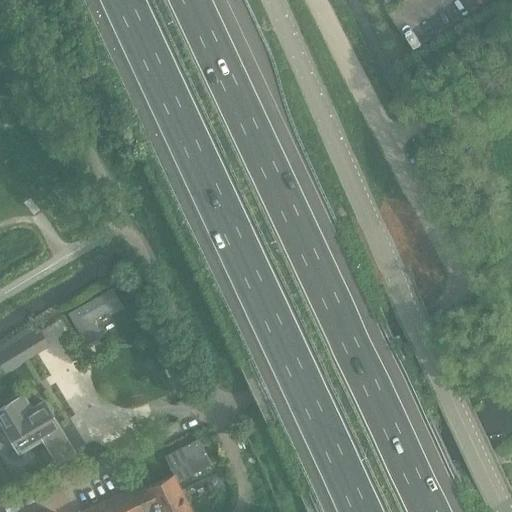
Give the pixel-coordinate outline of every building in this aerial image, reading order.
[(70,316),(86,344),(101,335),(93,320),(121,304),(111,287),(71,310),(73,314),(70,316)] [(48,346),(37,329),(6,347),(17,365),(48,346)] [(2,426),(18,453),(59,428),(43,402),(2,426)] [(233,432),(235,445),(246,444),(244,430),(233,432)] [(198,439),(164,455),(177,481),(211,464),(198,439)] [(189,511),(172,475),(146,488),(142,482),(79,511),(189,511)]
